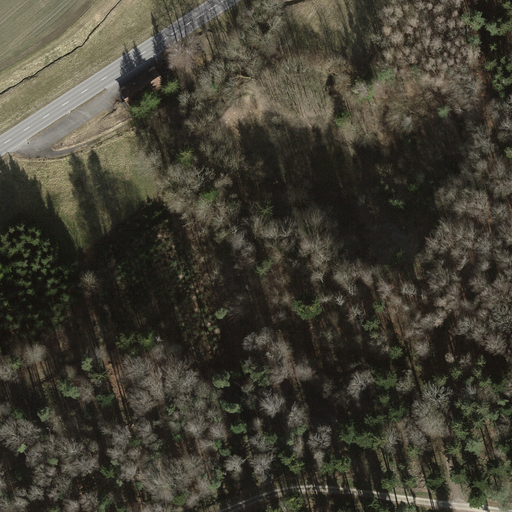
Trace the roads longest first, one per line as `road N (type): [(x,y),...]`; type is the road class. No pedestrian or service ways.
road 1 (track): [(458,511),(462,312),(477,266),(511,230)]
road 2 (track): [(234,511),(315,488),(508,511)]
road 3 (tertiary): [(0,149),(227,0)]
road 4 (track): [(0,405),(67,358),(147,324),(175,294)]
